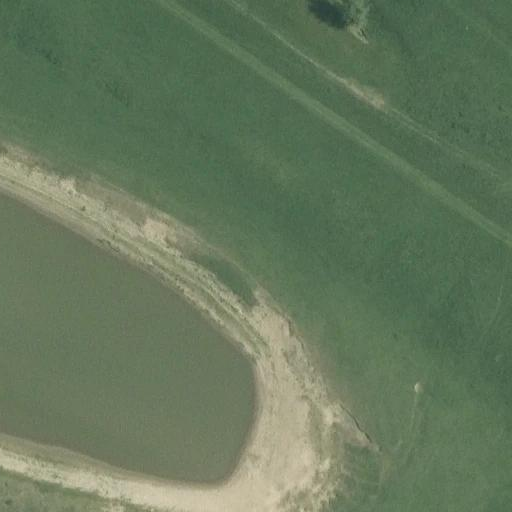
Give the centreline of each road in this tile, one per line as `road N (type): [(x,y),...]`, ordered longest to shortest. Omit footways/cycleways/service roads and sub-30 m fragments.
road 1 (track): [(511,232),(192,0)]
road 2 (track): [(511,259),(408,511)]
